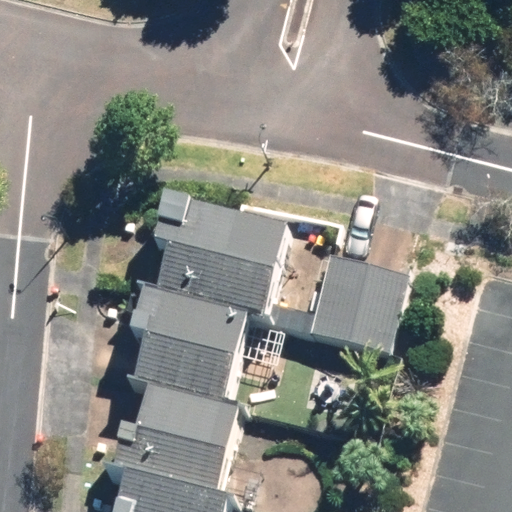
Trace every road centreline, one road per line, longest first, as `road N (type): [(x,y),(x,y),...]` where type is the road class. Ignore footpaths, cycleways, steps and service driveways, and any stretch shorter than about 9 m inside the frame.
road 1 (residential): [(38,49),(0,492)]
road 2 (residential): [(276,106),(38,49)]
road 3 (residential): [(511,162),(276,106)]
